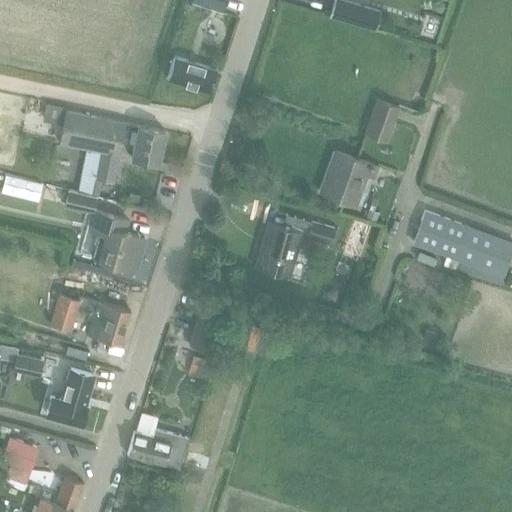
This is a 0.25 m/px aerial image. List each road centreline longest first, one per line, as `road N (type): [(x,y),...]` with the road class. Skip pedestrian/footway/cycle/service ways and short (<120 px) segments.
road 1 (tertiary): [(86,511),(261,0)]
road 2 (unknown): [(0,70),(220,117)]
